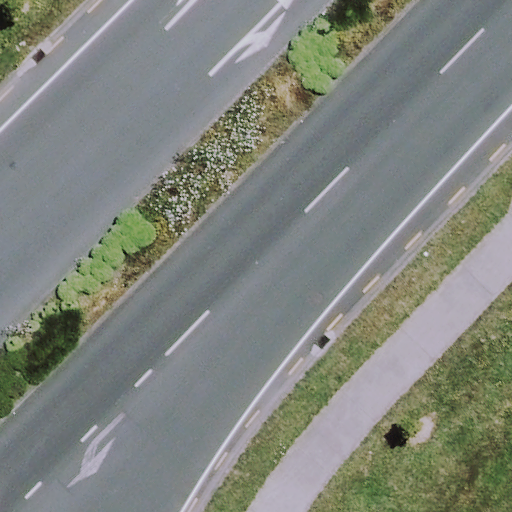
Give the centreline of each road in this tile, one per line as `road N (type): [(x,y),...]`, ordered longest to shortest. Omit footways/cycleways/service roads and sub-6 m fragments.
road 1 (tertiary): [(509,0),(6,511)]
road 2 (tertiary): [(0,240),(234,0)]
